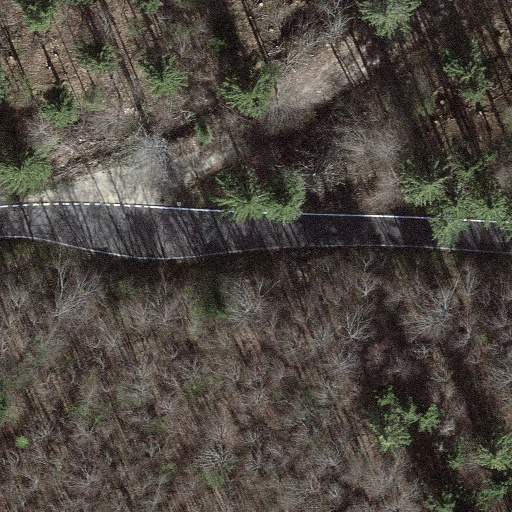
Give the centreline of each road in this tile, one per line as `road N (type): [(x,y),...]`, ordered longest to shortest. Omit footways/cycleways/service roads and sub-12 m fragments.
road 1 (tertiary): [(511,234),(0,220)]
road 2 (track): [(452,0),(263,122),(64,216)]
